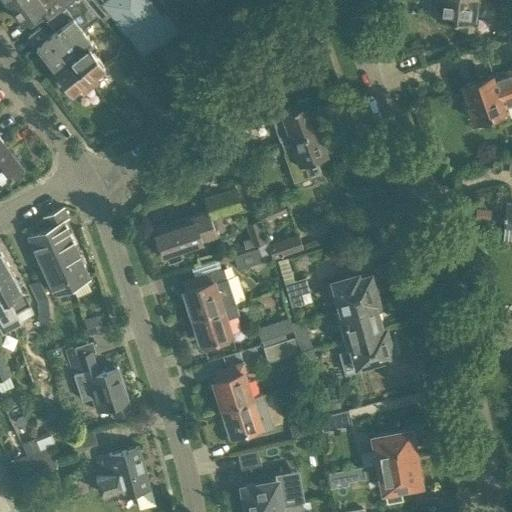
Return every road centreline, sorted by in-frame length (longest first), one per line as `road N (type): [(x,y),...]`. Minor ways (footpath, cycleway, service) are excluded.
road 1 (residential): [(337,0),(470,418),(486,511)]
road 2 (residential): [(192,511),(94,206)]
road 3 (residential): [(94,206),(313,0)]
road 4 (residential): [(80,176),(0,66)]
